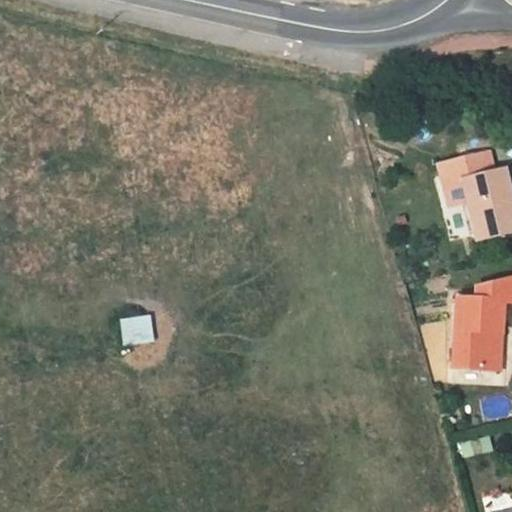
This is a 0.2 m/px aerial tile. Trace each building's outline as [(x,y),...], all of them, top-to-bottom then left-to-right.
[(511,232),(511,210),(503,171),(491,174),(486,153),(455,161),(457,173),(439,177),(446,207),(465,203),(475,242),(511,232)] [(439,177),(457,173),(455,161),(436,164),(439,177)] [(454,298),(451,369),(487,371),(489,335),(500,336),(503,301),(511,301),(511,280),(478,288),(477,299),(454,298)] [(119,319),(120,345),(150,344),(149,318),(119,319)] [(487,371),(498,372),(500,336),(489,335),(487,371)]
